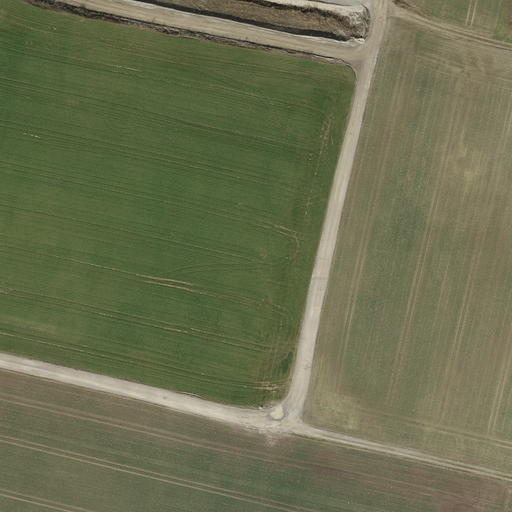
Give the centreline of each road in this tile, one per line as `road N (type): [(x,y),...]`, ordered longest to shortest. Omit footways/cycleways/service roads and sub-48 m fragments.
road 1 (track): [(286,424),(381,0)]
road 2 (track): [(0,357),(286,424)]
road 3 (track): [(112,0),(367,58)]
road 4 (unknown): [(286,424),(484,470)]
